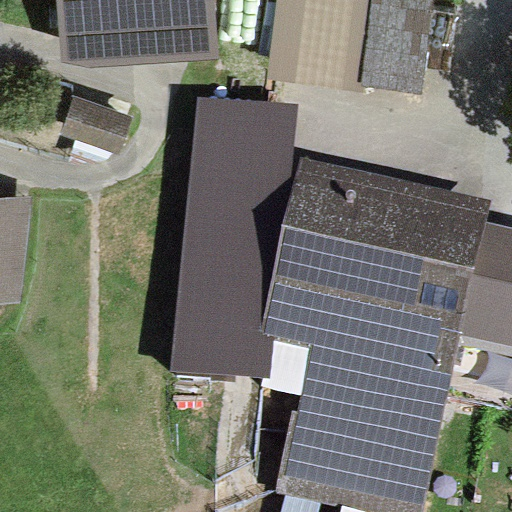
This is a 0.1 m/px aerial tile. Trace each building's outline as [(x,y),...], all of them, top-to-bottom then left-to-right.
[(66,0),(69,51),(205,44),(203,0),(66,0)] [(425,0),(275,0),(268,56),(416,76),(425,0)] [(62,129),(116,143),(124,115),(70,100),(62,129)] [(300,123),(202,111),(167,389),(265,401),(300,123)] [(511,355),(511,255),(476,247),(481,223),(315,186),(279,350),(316,358),(285,497),(353,511),(416,511),(453,342),(511,355)] [(27,196),(0,192),(0,295),(15,297),(27,196)]
